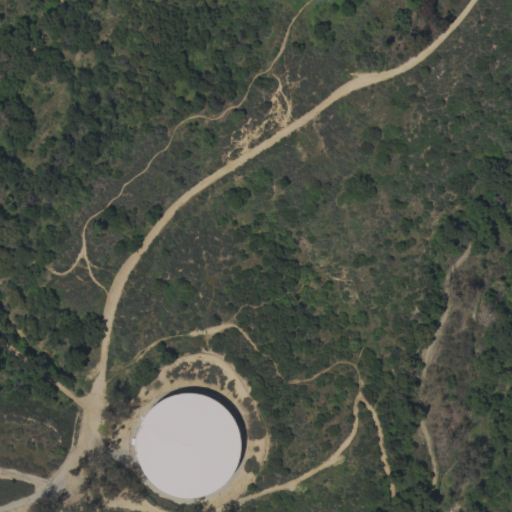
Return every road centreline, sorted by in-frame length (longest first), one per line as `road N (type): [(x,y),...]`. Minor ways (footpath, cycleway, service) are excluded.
road 1 (track): [(94,392),(115,300),(181,205),(352,88),(408,67),(446,37),(469,0)]
road 2 (track): [(458,497),(435,508),(402,506),(362,403),(327,464),(217,510),(144,507),(54,489)]
